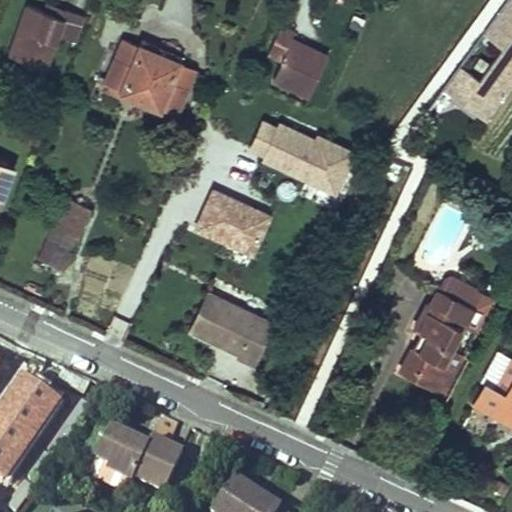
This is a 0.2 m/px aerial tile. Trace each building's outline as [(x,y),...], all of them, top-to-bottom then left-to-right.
[(486,127),(511,86),(511,0),(505,0),(482,36),(500,47),(480,78),(458,65),(438,97),(486,127)] [(48,2),(45,11),(63,17),(66,8),(48,2)] [(27,4),(9,54),(45,68),(58,34),(77,41),(86,16),(66,8),(63,17),(45,11),(27,4)] [(281,60),(272,78),(309,95),(327,56),(291,39),(294,32),(280,26),(268,53),(281,60)] [(138,49),(121,41),(113,59),(131,66),(138,49)] [(113,59),(103,85),(176,116),(187,90),(169,82),(176,65),(179,58),(159,50),(141,42),(138,49),(131,66),(113,59)] [(194,72),(176,65),(169,82),(187,90),(194,72)] [(264,112),(244,154),(335,197),(355,155),(264,112)] [(14,165),(8,163),(0,181),(0,195),(2,196),(14,165)] [(252,259),(273,215),(211,186),(191,230),(252,259)] [(78,236),(90,207),(75,201),(74,204),(65,200),(39,257),(51,262),(64,268),(72,250),(68,248),(73,235),(78,236)] [(445,393),(464,357),(452,350),(467,322),(476,327),(484,313),(474,308),(479,300),(479,296),(478,292),(474,289),(454,278),(450,278),(447,279),(444,282),(440,290),(439,289),(432,304),(430,303),(416,330),(422,333),(425,335),(429,337),(422,351),(417,349),(414,347),(404,366),(407,368),(418,373),(415,380),(432,389),(433,387),(445,393)] [(256,364),(275,322),(209,293),(192,331),(218,343),(222,341),(226,343),(228,347),(242,354),(240,357),(256,364)] [(425,335),(417,349),(422,351),(429,337),(425,335)] [(505,394),(511,381),(511,359),(510,359),(494,388),(505,394)] [(407,368),(404,374),(415,380),(418,373),(407,368)] [(485,383),(474,402),(511,422),(511,381),(505,394),(494,388),(485,383)] [(0,409),(0,418),(14,430),(19,425),(0,409)] [(0,447),(14,430),(0,418),(0,447)] [(110,429),(96,459),(110,465),(107,470),(133,482),(134,478),(165,493),(183,454),(152,439),(150,443),(148,447),(127,437),(110,429)] [(129,433),(127,437),(148,447),(150,443),(129,433)] [(110,465),(96,459),(90,472),(128,491),(133,482),(107,470),(110,465)] [(278,511),(281,509),(261,496),(234,479),(212,511),(278,511)]
